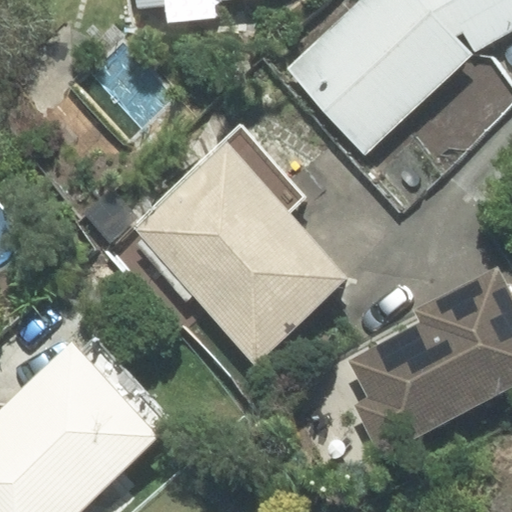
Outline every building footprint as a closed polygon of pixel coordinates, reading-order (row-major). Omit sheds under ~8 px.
[(464,31),(447,0),(362,0),(291,67),(366,152),(469,55),(452,34),(464,31)] [(511,28),(511,0),(447,0),(464,31),(476,49),(511,28)] [(301,197),(241,132),(136,227),(256,359),(346,278),(285,211),(301,197)] [(425,324),(354,362),(373,397),(358,405),(383,453),(511,384),(511,299),(497,270),(419,311),(425,324)] [(98,358),(89,348),(9,420),(2,411),(0,412),(0,511),(92,511),(187,427),(112,344),(98,358)]
